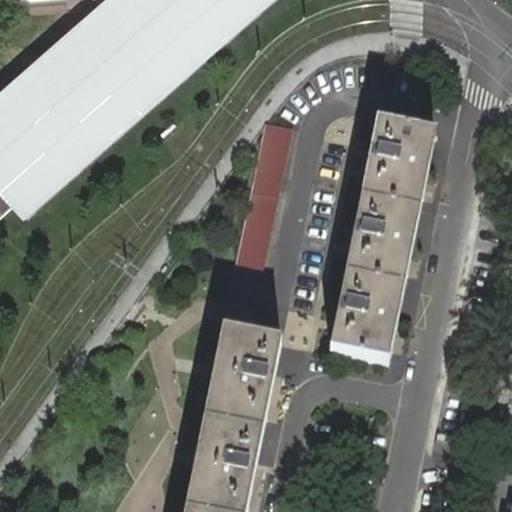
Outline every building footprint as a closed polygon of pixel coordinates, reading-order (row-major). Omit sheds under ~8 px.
[(251,22),(271,0),(95,0),(99,3),(26,69),(104,151),(251,22)] [(24,222),(104,151),(26,69),(0,91),(0,220),(12,209),(24,222)] [(275,110),(264,167),(290,172),(301,116),(275,110)] [(384,129),(338,357),(397,368),(442,141),(384,129)] [(259,194),(239,298),(265,303),(285,199),(259,194)] [(232,336),(197,511),(256,511),(290,346),(232,336)]
